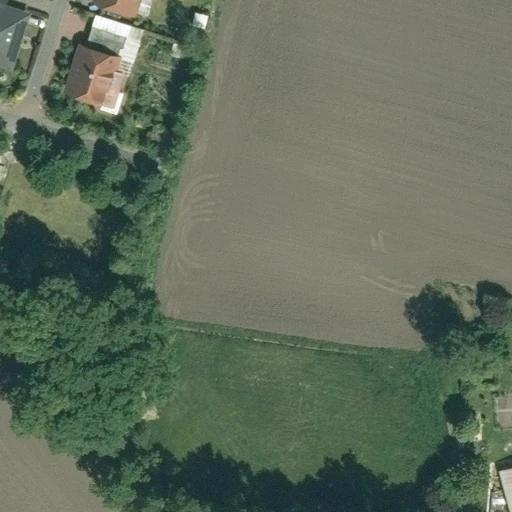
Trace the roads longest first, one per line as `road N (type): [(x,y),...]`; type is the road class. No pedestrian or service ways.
road 1 (residential): [(24,123),(149,162)]
road 2 (residential): [(24,123),(59,0)]
